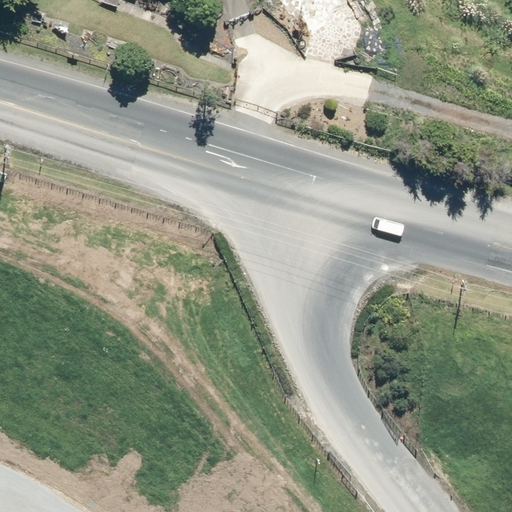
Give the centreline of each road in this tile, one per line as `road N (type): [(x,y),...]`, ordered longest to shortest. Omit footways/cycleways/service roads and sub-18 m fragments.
road 1 (secondary): [(511,253),(0,103)]
road 2 (track): [(307,198),(297,245),(303,300),(323,360),(398,511)]
